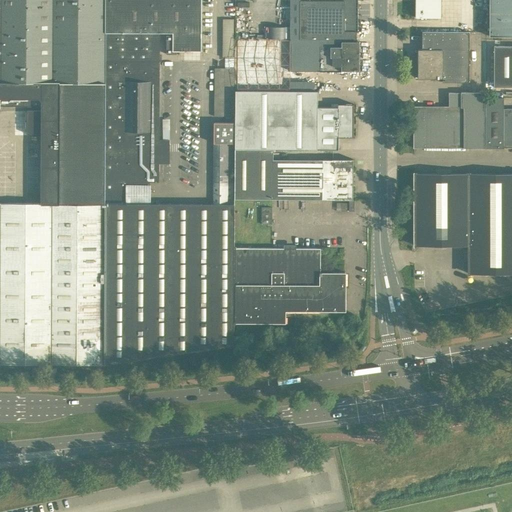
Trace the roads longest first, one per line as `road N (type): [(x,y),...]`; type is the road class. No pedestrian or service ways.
road 1 (secondary): [(0,448),(408,402)]
road 2 (secondary): [(394,369),(136,402),(0,406)]
road 3 (unclassified): [(383,270),(380,0)]
road 4 (unknown): [(202,61),(177,79),(173,181),(182,192),(199,188),(201,131)]
